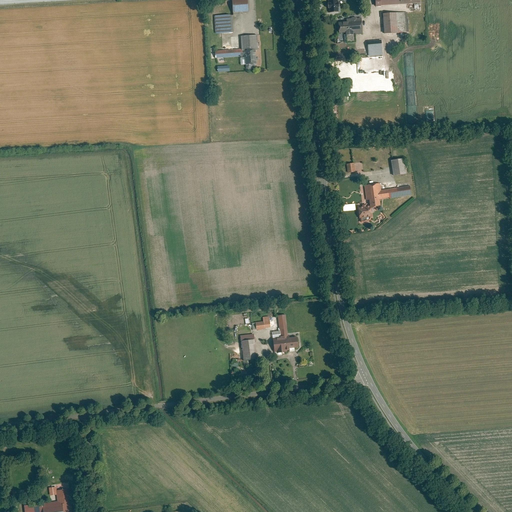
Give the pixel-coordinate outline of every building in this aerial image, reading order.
[(249,0),(233,0),(235,12),(250,11),(249,0)] [(382,17),(385,17),(386,33),(408,31),(407,11),(395,12),(395,10),(381,11),(382,17)] [(232,14),(216,15),(217,33),(234,32),(232,14)] [(347,21),(340,22),(341,33),(347,32),(348,35),(356,34),(356,33),(364,32),(363,17),(347,18),(347,21)] [(260,50),(258,35),(242,37),(243,49),(244,56),(247,56),(248,69),(254,69),(253,65),(258,65),(257,50),(260,50)] [(382,40),(368,41),(369,56),(383,55),(382,40)] [(243,49),(216,51),(217,58),(244,56),(243,49)] [(405,158),(393,160),(395,175),(408,174),(405,158)] [(355,163),(348,164),(349,172),(356,171),(355,163)] [(381,183),(366,185),(368,199),(371,199),(372,206),(372,208),(382,207),(381,199),(384,198),(382,190),(381,183)] [(412,195),(411,186),(382,190),(384,198),(392,197),(392,198),(412,195)] [(360,208),(362,222),(370,221),(373,218),(372,216),(374,216),(372,208),(372,206),(368,206),(368,204),(364,205),(364,207),(360,208)] [(289,335),(286,315),(280,315),(283,336),(289,335)] [(265,321),(257,322),(258,329),(265,328),(265,321)] [(279,339),(275,340),(276,352),(279,351),(279,353),(288,352),(288,350),(291,350),(291,348),(300,347),(299,337),(292,338),(291,335),(289,335),(283,336),(283,337),(279,338),(279,339)] [(257,340),(243,341),(246,365),(259,363),(257,340)] [(57,487),(50,488),(51,495),(58,494),(57,487)] [(72,511),(70,490),(59,492),(60,502),(27,506),(27,511),(72,511)]
